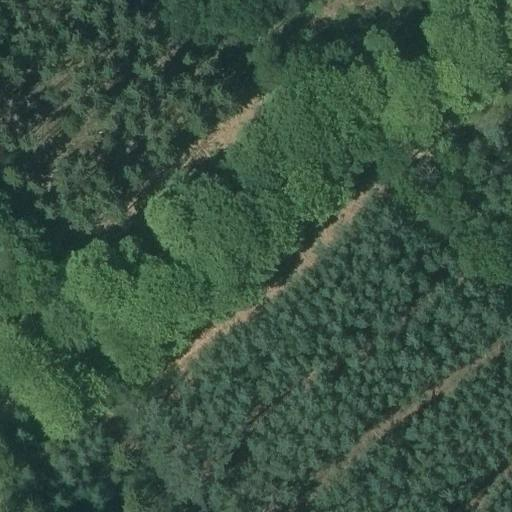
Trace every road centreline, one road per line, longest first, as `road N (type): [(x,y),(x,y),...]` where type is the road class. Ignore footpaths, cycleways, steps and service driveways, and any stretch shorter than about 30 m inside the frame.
road 1 (track): [(0,414),(316,160),(365,108)]
road 2 (track): [(259,511),(0,279)]
road 3 (track): [(365,108),(511,235)]
road 4 (track): [(365,108),(508,0)]
road 5 (track): [(240,0),(365,108)]
